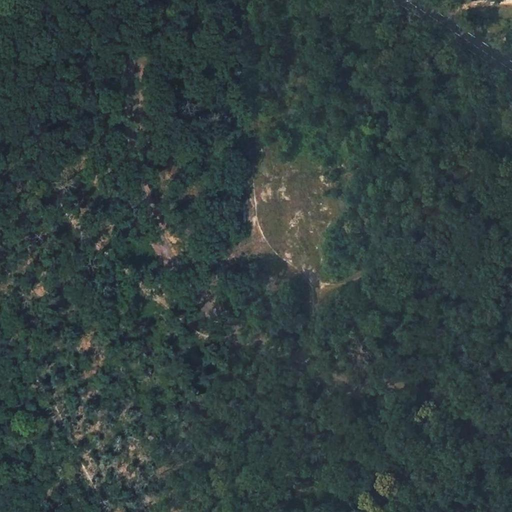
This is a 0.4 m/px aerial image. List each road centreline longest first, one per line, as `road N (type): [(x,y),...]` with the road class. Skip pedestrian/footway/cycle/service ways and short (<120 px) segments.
road 1 (track): [(491,511),(481,453),(453,412),(425,393),(339,380),(243,333),(180,275),(159,241),(134,156),(143,0)]
road 2 (track): [(243,333),(208,331),(124,269),(49,176),(26,89),(30,0)]
road 3 (track): [(302,362),(317,297),(389,257),(440,245),(511,251)]
road 4 (track): [(0,341),(51,391),(108,511)]
road 5 (tertiary): [(511,70),(406,0)]
